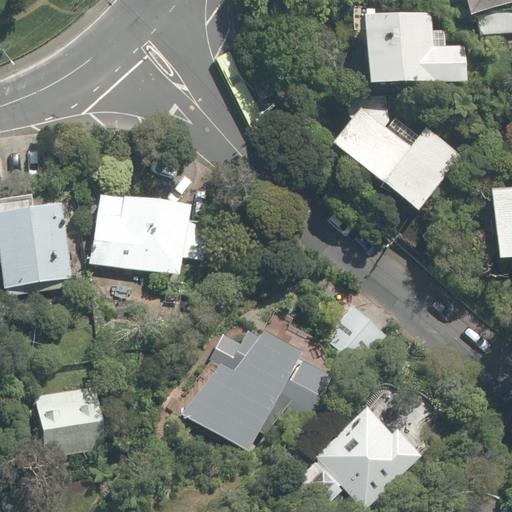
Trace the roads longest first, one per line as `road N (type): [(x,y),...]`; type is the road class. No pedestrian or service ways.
road 1 (residential): [(511,402),(460,342),(189,95),(137,37)]
road 2 (tertiary): [(0,100),(137,37)]
